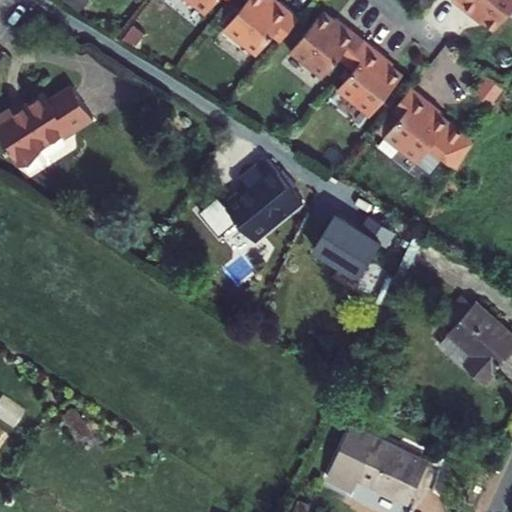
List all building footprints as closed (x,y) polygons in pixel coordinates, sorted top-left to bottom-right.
[(184,0),(197,11),(205,0),(184,0)] [(262,0),(235,0),(216,25),(248,51),(263,34),(270,40),(290,15),(271,0),(268,0),(266,3),(262,0)] [(443,0),(462,16),(465,12),(486,28),(507,0),(443,0)] [(312,10),(280,49),(313,76),(328,58),(343,69),(328,87),(360,114),(391,75),(372,59),(375,55),(335,23),(332,27),(312,10)] [(9,105),(0,110),(0,137),(17,165),(47,147),(43,139),(59,130),(63,136),(92,117),(72,83),(50,97),(46,91),(13,112),(9,105)] [(402,85),(382,110),(389,116),(375,133),(407,160),(439,121),(419,105),(422,101),(402,85)] [(252,161),(225,185),(232,194),(212,211),(242,247),(290,205),(252,161)] [(370,212),(363,223),(331,203),(306,244),(352,273),(377,233),(386,239),(394,226),(370,212)] [(439,339),(431,350),(474,389),(510,348),(465,309),(439,339)] [(339,435),(313,490),(338,501),(343,490),(391,511),(393,511),(413,468),(339,435)]
